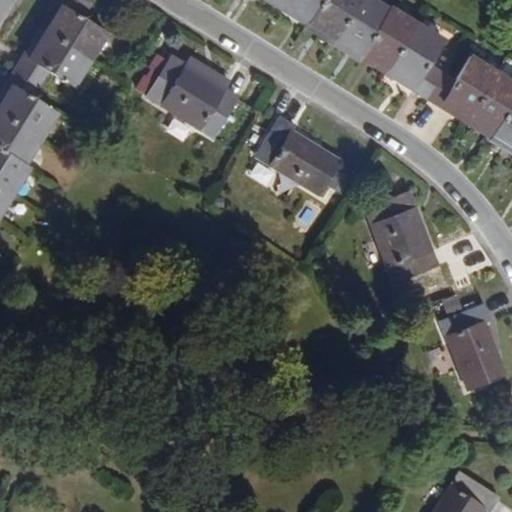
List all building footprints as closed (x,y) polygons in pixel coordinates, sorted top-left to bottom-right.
[(50,18),(55,21),(40,46),(26,70),(21,68),(11,83),(36,98),(45,82),(70,97),(85,71),(100,47),(76,32),(86,15),(61,0),(50,18)] [(229,0),(241,7),(244,2),(270,18),(281,0),(229,0)] [(281,0),(270,18),(298,35),(318,0),(281,0)] [(318,0),(298,35),(297,37),(325,55),(355,3),(350,0),(318,0)] [(380,18),(355,3),(325,55),(349,70),(352,66),(380,18)] [(406,30),(381,15),(380,18),(352,66),(376,81),(406,30)] [(402,97),(400,101),(414,110),(431,82),(418,74),(434,46),(406,30),(376,81),(402,97)] [(444,90),(431,82),(414,110),(428,118),(430,114),(453,128),(484,75),(461,62),(444,90)] [(225,100),(187,77),(172,68),(150,105),(215,145),(238,107),(225,100)] [(225,100),(229,94),(191,70),(187,77),(225,100)] [(510,91),(484,75),(453,128),(479,143),(508,94),(510,91)] [(0,113),(0,168),(20,180),(37,152),(51,129),(26,114),(36,98),(11,83),(2,100),(6,103),(0,113)] [(505,163),(511,150),(511,96),(508,94),(479,143),(477,147),(505,163)] [(278,138),(283,128),(268,119),(242,163),(306,203),(327,168),(278,138)] [(0,168),(0,229),(12,210),(27,184),(20,180),(0,168)] [(412,202),(407,206),(397,190),(360,214),(404,282),(441,260),(432,244),(437,241),(412,202)] [(310,201),(296,224),(308,231),(322,208),(310,201)] [(475,324),(484,320),(477,300),(431,316),(456,390),(493,377),(475,324)] [(471,511),(476,504),(433,481),(416,511),(471,511)]
